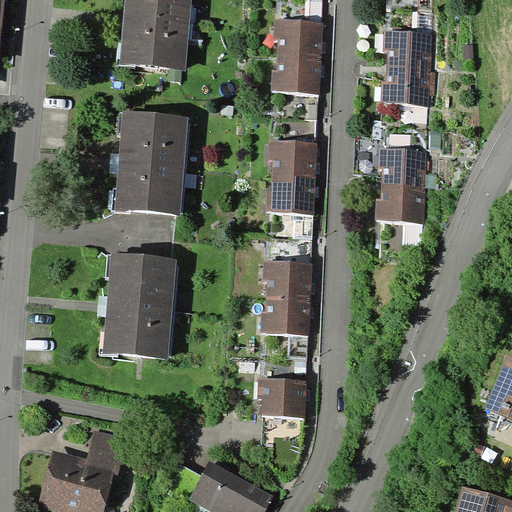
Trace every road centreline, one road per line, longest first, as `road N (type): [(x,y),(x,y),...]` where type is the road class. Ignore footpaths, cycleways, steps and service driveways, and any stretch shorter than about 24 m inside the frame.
road 1 (residential): [(289,511),(319,467),(329,421),(348,0)]
road 2 (residential): [(358,511),(511,145)]
road 3 (residential): [(3,393),(39,0)]
